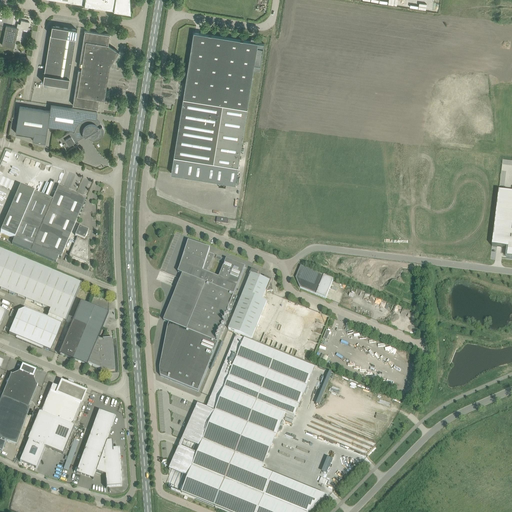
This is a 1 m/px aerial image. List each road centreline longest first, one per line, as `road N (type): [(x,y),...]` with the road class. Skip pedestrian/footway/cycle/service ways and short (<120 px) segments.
road 1 (primary): [(148,511),(128,245),(160,0)]
road 2 (unclassified): [(203,511),(158,487),(142,216)]
road 3 (unclassified): [(0,461),(126,502),(134,493),(127,398)]
road 4 (unclassified): [(284,268),(324,247),(511,271)]
road 5 (unclassified): [(127,398),(118,182)]
road 6 (unclassified): [(142,216),(173,13)]
road 7 (unclassified): [(428,346),(291,293),(284,268)]
road 8 (unclassified): [(118,182),(143,27)]
road 9 (unclassified): [(284,268),(181,222),(142,216)]
road 10 (unclassified): [(0,345),(127,398)]
road 11 (unclassified): [(118,182),(0,142)]
